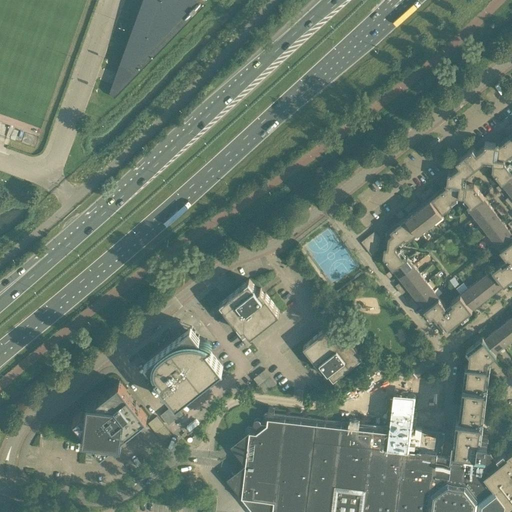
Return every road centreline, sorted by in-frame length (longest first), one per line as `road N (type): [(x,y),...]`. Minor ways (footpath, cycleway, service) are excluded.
road 1 (unclassified): [(2,489),(27,420),(188,290),(228,261),(276,242),(326,203)]
road 2 (motorway): [(0,352),(320,73)]
road 3 (trunk): [(336,0),(54,257)]
road 4 (unclassified): [(511,58),(326,203)]
road 5 (unclassified): [(0,162),(39,173),(55,163),(113,0)]
road 6 (residential): [(2,489),(103,499),(172,457),(198,456)]
road 7 (residential): [(442,350),(326,203)]
road 8 (residential): [(198,456),(221,410),(239,399),(334,407)]
